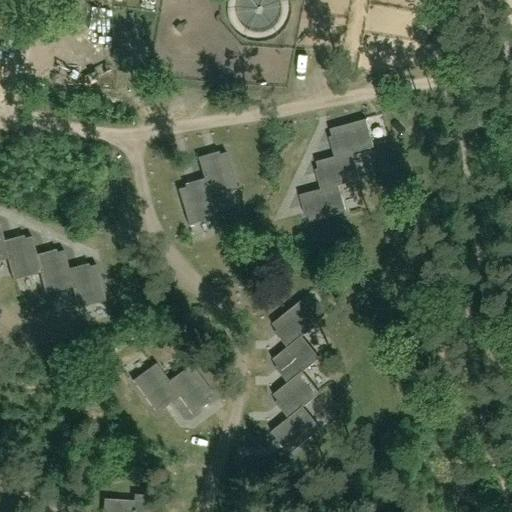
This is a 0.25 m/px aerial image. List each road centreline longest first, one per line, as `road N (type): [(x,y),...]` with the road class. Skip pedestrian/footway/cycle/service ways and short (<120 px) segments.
road 1 (track): [(0,112),(123,131),(251,122),(473,66),(497,46),(508,0)]
road 2 (track): [(131,130),(148,208),(165,242),(234,319),(239,341),(240,381),(203,511)]
